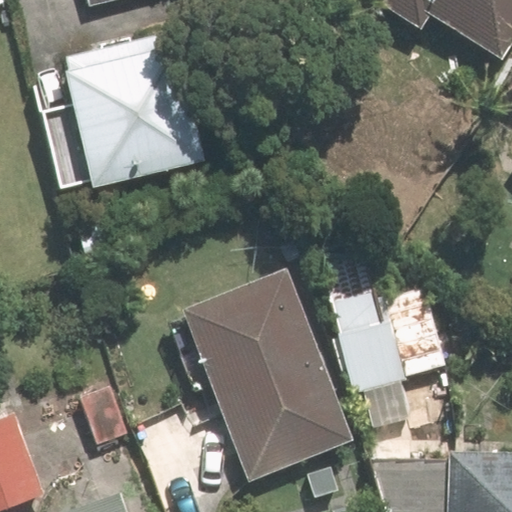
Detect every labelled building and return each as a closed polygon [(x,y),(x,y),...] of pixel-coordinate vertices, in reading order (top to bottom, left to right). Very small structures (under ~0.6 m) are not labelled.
[(428,13),(506,61),(511,50),(511,0),(366,0),(418,31),(428,13)] [(66,74),(91,189),(202,165),(176,50),(66,74)] [(365,249),(320,260),(354,393),(448,369),(427,286),(378,299),(365,249)] [(248,477),(352,440),(290,268),(185,306),(248,477)] [(0,507),(44,492),(18,414),(0,420),(0,507)] [(511,511),(511,455),(446,455),(445,511),(511,511)] [(348,457),(305,473),(314,499),(328,496),(329,511),(352,511),(351,492),(356,490),(348,457)] [(127,511),(122,495),(73,511),(127,511)]
